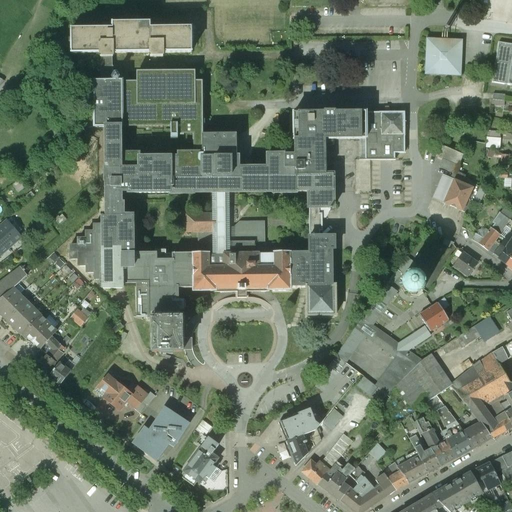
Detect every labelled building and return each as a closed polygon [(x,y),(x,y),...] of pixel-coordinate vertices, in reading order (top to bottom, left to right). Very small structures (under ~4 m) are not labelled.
[(238,157),(237,157),(236,134),(204,135),(203,81),(196,81),(196,73),(137,73),(137,81),(122,81),(122,80),(112,80),(112,56),(113,56),(113,53),(150,53),(151,57),(164,57),(164,53),(193,52),(191,28),(150,28),(150,24),(111,24),(112,29),(71,29),(71,54),(100,54),(100,57),(102,57),(102,82),(94,82),(95,127),(106,127),(106,169),(105,169),(105,181),(106,181),(106,218),(103,218),(103,225),(95,225),(95,232),(87,232),(87,239),(78,239),(78,246),(71,246),(71,260),(78,260),(78,266),(87,266),(87,273),(95,273),(95,280),(103,280),(103,288),(123,288),(123,283),(138,283),(138,317),(137,317),(149,317),(149,318),(152,318),(153,352),(183,352),(183,351),(183,339),(182,317),(178,317),(177,288),(194,288),(194,291),(216,291),(216,288),(237,288),(237,290),(247,290),(247,288),(269,288),(269,291),(291,291),(291,289),(307,289),(307,317),(336,317),(336,285),(333,285),(332,250),(335,250),(334,237),(320,237),(320,232),(323,231),(322,215),(320,215),(320,209),(334,208),(333,175),(326,175),(326,167),(328,163),(329,159),(328,154),(325,150),(325,143),(333,143),(333,140),(365,140),(365,160),(396,160),(396,154),(405,153),(405,137),(406,137),(403,113),(380,113),(366,113),(337,113),(337,112),(323,112),(323,113),(293,113),(294,141),(294,140),(295,155),(268,156),(268,168),(238,169),(238,157)] [(462,39),(427,38),(425,73),(461,75),(462,39)] [(511,44),(498,42),(492,82),(511,85),(511,44)] [(463,155),(441,146),(436,158),(443,161),(440,167),(456,174),(459,167),(463,155)] [(455,182),(444,177),(434,200),(445,205),(455,182)] [(473,190),(455,182),(445,205),(463,213),(473,190)] [(482,187),(478,197),(483,199),(487,189),(482,187)] [(0,257),(22,238),(7,220),(0,226),(0,257)] [(502,231),(494,224),(491,229),(500,235),(502,231)] [(491,229),(479,245),(487,251),(500,235),(491,229)] [(511,251),(507,248),(498,259),(505,264),(511,256),(511,251)] [(477,264),(463,254),(454,267),(468,277),(477,264)] [(21,268),(0,284),(7,293),(13,289),(27,275),(21,268)] [(420,278),(418,276),(416,275),(416,273),(411,274),(411,276),(408,277),(406,278),(405,279),(403,278),(401,282),(403,283),(402,285),(403,288),(401,289),(404,293),(406,292),(407,294),(410,295),(410,297),(416,296),(416,294),(418,293),(420,292),(421,291),(423,292),(425,288),(423,287),(424,284),(423,282),(424,281),(422,277),(420,278)] [(391,278),(382,291),(392,299),(396,293),(390,288),(395,281),(391,278)] [(41,316),(13,289),(7,293),(0,299),(0,312),(23,335),(28,329),(41,316)] [(421,322),(398,344),(372,326),(392,299),(382,291),(354,329),(365,337),(395,359),(376,386),(378,388),(387,395),(394,388),(421,361),(408,351),(428,333),(421,322)] [(444,300),(419,315),(430,332),(449,320),(443,309),(448,306),(444,300)] [(79,308),(70,318),(80,327),(87,319),(81,314),(83,311),(79,308)] [(41,316),(28,329),(23,335),(28,340),(27,343),(30,342),(39,351),(40,350),(46,343),(51,338),(57,331),(41,316)] [(365,337),(354,329),(336,356),(346,363),(365,337)] [(58,345),(51,338),(46,343),(49,347),(48,348),(51,351),(54,353),(57,350),(63,354),(66,350),(63,348),(59,345),(58,344),(58,345)] [(64,341),(63,340),(59,345),(63,348),(69,341),(66,339),(64,341)] [(191,339),(183,339),(183,351),(192,350),(191,339)] [(46,343),(40,350),(45,353),(47,355),(51,351),(48,348),(49,347),(46,343)] [(39,351),(36,355),(41,358),(45,353),(40,350),(39,351)] [(57,350),(54,353),(51,351),(47,355),(45,353),(41,358),(43,360),(46,357),(50,361),(52,359),(56,363),(63,354),(57,350)] [(492,353),(449,387),(455,393),(468,409),(480,402),(495,393),(497,397),(503,394),(505,396),(511,391),(511,387),(510,383),(492,353)] [(56,363),(52,359),(50,361),(46,357),(43,360),(42,362),(39,360),(41,358),(36,355),(34,356),(29,362),(45,376),(56,363)] [(421,361),(394,388),(413,412),(449,387),(429,356),(422,361),(421,361)] [(64,358),(48,378),(59,387),(70,372),(64,367),(68,362),(64,358)] [(117,384),(109,377),(96,393),(120,412),(128,402),(137,410),(148,397),(147,396),(138,388),(134,393),(130,390),(128,392),(117,383),(117,384)] [(377,388),(363,377),(356,386),(370,397),(377,388)] [(378,388),(370,397),(378,405),(387,395),(378,388)] [(137,410),(136,411),(140,414),(147,406),(154,397),(150,393),(147,396),(148,397),(137,410)] [(502,414),(493,420),(480,402),(468,409),(477,418),(479,422),(483,428),(491,439),(509,429),(511,427),(511,426),(507,416),(506,414),(504,412),(502,414)] [(444,407),(442,403),(429,409),(432,413),(438,410),(444,407)] [(316,429),(323,421),(318,417),(314,407),(298,413),(299,414),(293,416),(292,415),(286,417),(287,420),(279,423),(287,442),(315,431),(316,429)] [(473,449),(463,432),(444,407),(438,410),(447,430),(441,432),(445,439),(455,458),(473,449)] [(149,431),(144,428),(132,444),(156,462),(169,445),(173,448),(189,424),(164,408),(149,431)] [(334,409),(322,423),(331,431),(343,417),(334,409)] [(425,424),(423,419),(416,422),(422,434),(431,429),(428,423),(425,424)] [(195,430),(205,437),(212,428),(202,420),(195,430)] [(463,432),(473,449),(490,440),(491,439),(483,428),(479,422),(477,423),(463,432)] [(315,431),(287,442),(296,466),(320,441),(318,434),(321,433),(319,429),(316,430),(316,429),(315,431)] [(455,458),(445,439),(443,441),(444,443),(440,445),(431,429),(422,434),(429,449),(440,467),(455,458)] [(343,434),(321,463),(330,470),(337,462),(352,442),(343,434)] [(374,440),(377,444),(384,438),(380,434),(374,440)] [(414,435),(409,438),(414,448),(419,445),(414,435)] [(197,444),(202,447),(208,440),(203,436),(197,444)] [(218,445),(209,439),(208,440),(202,447),(212,454),(218,445)] [(377,444),(369,453),(378,461),(385,453),(377,444)] [(429,449),(423,452),(419,445),(414,448),(416,451),(419,456),(423,463),(428,473),(440,467),(429,449)] [(212,454),(202,447),(184,472),(200,484),(202,481),(205,483),(209,479),(216,469),(219,464),(216,462),(218,459),(212,454)] [(409,484),(428,473),(423,463),(419,456),(416,451),(408,456),(410,461),(397,468),(404,476),(409,484)] [(511,452),(502,457),(511,477),(511,452)] [(511,481),(511,477),(502,457),(489,464),(494,474),(500,471),(507,484),(507,485),(511,481)] [(318,462),(316,465),(311,461),(301,472),(317,486),(318,485),(329,471),(318,462)] [(329,471),(318,485),(339,502),(349,488),(343,484),(349,476),(355,470),(348,464),(342,471),(340,469),(342,466),(337,462),(330,470),(329,471)] [(397,468),(395,465),(396,465),(394,463),(388,468),(394,476),(388,480),(396,491),(409,484),(404,476),(397,468)] [(489,464),(470,473),(474,479),(476,482),(481,480),(487,491),(500,485),(494,474),(489,464)] [(355,470),(349,476),(358,484),(363,478),(362,476),(364,473),(358,467),(355,470)] [(459,478),(454,481),(454,482),(449,485),(449,484),(443,487),(444,488),(432,495),(436,502),(437,502),(443,507),(444,508),(448,511),(450,511),(453,509),(475,496),(476,497),(483,493),(476,482),(474,479),(470,473),(460,479),(459,478)] [(388,480),(384,475),(376,481),(380,486),(375,490),(382,499),(387,496),(394,491),(396,491),(388,480)] [(358,484),(355,487),(359,493),(352,498),(357,503),(355,504),(357,507),(351,511),(352,511),(363,511),(382,499),(375,490),(363,478),(358,484)] [(349,488),(339,502),(351,511),(357,507),(355,504),(357,503),(352,498),(359,493),(355,487),(352,491),(349,488)] [(432,495),(403,511),(436,511),(443,507),(437,502),(436,502),(432,495)]
